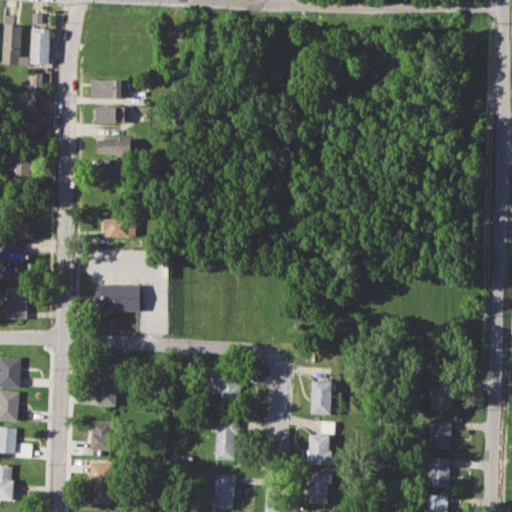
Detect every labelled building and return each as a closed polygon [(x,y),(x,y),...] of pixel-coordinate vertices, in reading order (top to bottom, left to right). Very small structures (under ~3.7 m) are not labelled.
[(33,12),(30,62),(48,63),(50,27),(40,27),(41,12),(33,12)] [(3,14),(14,15),(13,23),(22,24),(19,54),(29,55),(28,66),(2,64),(5,25),(2,24),(3,14)] [(163,32),(181,32),(181,57),(162,57),(163,32)] [(30,71),(44,72),(44,87),(30,87),(30,71)] [(91,78),(126,79),(126,97),(91,96),(91,78)] [(35,115),(35,98),(16,98),(16,116),(35,115)] [(97,106),(125,106),(125,121),(97,120),(97,106)] [(5,119),(37,121),(35,141),(4,139),(5,119)] [(96,136),(130,136),(130,153),(96,152),(96,136)] [(2,148),(33,149),(32,182),(12,181),(13,161),(1,161),(2,148)] [(97,162),(131,163),(131,181),(97,180),(97,162)] [(104,217),(136,218),(136,235),(104,234),(104,217)] [(2,220),(29,221),(29,227),(33,228),(33,237),(1,236),(2,220)] [(2,250),(30,251),(29,281),(10,281),(11,264),(6,264),(6,258),(1,258),(2,250)] [(97,283),(141,283),(140,310),(97,310),(97,283)] [(7,287),(30,287),(30,298),(23,297),(23,318),(6,317),(7,287)] [(0,355),(22,356),(20,386),(0,385),(0,355)] [(96,361),(120,362),(118,406),(98,405),(98,395),(95,394),(96,361)] [(206,371),(240,372),(239,404),(219,403),(219,392),(205,392),(206,371)] [(430,378),(453,379),(452,408),(429,407),(430,378)] [(311,379),(331,380),(330,414),(310,413),(311,379)] [(0,388),(19,389),(18,419),(0,418),(0,388)] [(217,416),(240,417),(238,459),(215,457),(217,416)] [(429,417),(451,418),(450,447),(428,447),(429,417)] [(94,419),(115,420),(114,448),(92,447),(94,419)] [(0,426),(16,428),(15,441),(31,442),(31,455),(15,454),(15,451),(0,450),(0,426)] [(309,433),(330,433),(330,463),(308,462),(309,433)] [(427,457),(449,458),(447,487),(425,486),(427,457)] [(91,461),(116,462),(114,502),(94,501),(95,481),(90,481),(91,461)] [(0,464),(12,465),(11,479),(16,479),(15,500),(0,499),(0,464)] [(308,470),(329,470),(328,501),(307,500),(308,470)] [(215,473),(235,474),(233,507),(214,506),(215,473)] [(425,511),(426,492),(448,493),(446,511),(425,511)]
